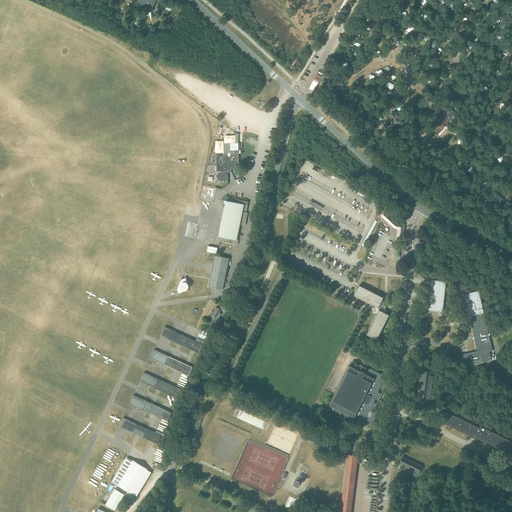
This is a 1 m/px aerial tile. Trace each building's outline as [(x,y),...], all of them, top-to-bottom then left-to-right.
[(130,0),(152,9),(156,0),(155,0),(130,0)] [(449,31),(445,39),(456,44),(459,37),(449,31)] [(322,78),(323,76),(322,76),(318,73),(314,79),(319,82),(321,78),(322,78)] [(431,122),(432,121),(433,121),(434,121),(435,122),(432,127),(439,132),(454,112),(447,107),(445,110),(443,110),(446,106),(439,101),(427,117),(428,118),(427,119),(431,122)] [(397,117),(393,112),(386,117),(388,120),(390,118),(395,125),(403,119),(400,115),(397,117)] [(217,169),(231,169),(235,169),(235,163),(239,163),(238,150),(230,151),(230,155),(229,156),(229,153),(223,153),(223,156),(216,156),(217,169)] [(216,176),(219,181),(221,181),(222,181),(222,180),(228,180),(228,175),(226,175),(226,171),(226,173),(229,173),(231,173),(231,169),(217,169),(217,172),(223,172),(216,176)] [(247,213),(246,212),(247,205),(248,202),(243,200),(227,197),(225,198),(225,200),(226,201),(225,205),(219,236),(217,237),(217,239),(218,241),(221,241),(231,243),(237,244),(238,240),(237,239),(240,224),(245,225),(247,213)] [(402,224),(399,224),(398,224),(397,224),(397,223),(384,212),(381,216),(393,227),(394,227),(395,228),(396,228),(398,229),(397,236),(403,237),(403,233),(401,232),(402,229),(404,229),(404,225),(402,224)] [(210,279),(209,283),(208,286),(210,287),(223,289),(229,258),(215,255),(214,261),(213,264),(210,276),(210,279)] [(181,280),(177,289),(178,291),(179,293),(187,290),(189,286),(186,278),(185,278),(183,279),(182,280),(181,280)] [(438,311),(442,311),(445,292),(445,289),(446,281),(434,280),(434,278),(431,278),(431,279),(430,284),(429,294),(429,299),(427,310),(436,311),(438,311)] [(354,295),(378,308),(379,310),(366,334),(377,340),(389,315),(385,313),(386,311),(385,310),(383,304),(383,303),(381,302),(383,298),(359,285),(354,295)] [(492,351),(479,292),(464,295),(474,336),(474,340),(477,351),(462,354),(465,366),(491,360),(489,351),(492,351)] [(231,307),(223,303),(220,308),(228,312),(231,307)] [(212,311),(210,315),(212,316),(210,319),(215,321),(214,322),(219,325),(222,319),(219,318),(221,314),(219,313),(221,310),(216,307),(214,312),(212,311)] [(203,344),(196,341),(195,341),(172,330),(164,327),(160,335),(162,336),(174,341),(178,344),(183,346),(193,350),(197,352),(199,353),(203,344)] [(198,336),(207,340),(210,333),(201,329),(201,330),(198,336)] [(198,337),(196,341),(203,344),(205,345),(207,342),(203,340),(203,339),(198,337)] [(158,362),(169,367),(176,370),(184,373),(188,376),(192,367),(190,366),(187,364),(176,359),(172,357),(166,355),(156,350),(154,349),(150,358),(158,362)] [(361,367),(360,366),(357,370),(350,368),(332,404),(373,423),(375,405),(373,403),(374,397),(378,400),(381,395),(376,392),(382,381),(379,379),(381,375),(361,367)] [(421,369),(417,402),(430,403),(434,371),(421,369)] [(141,382),(152,386),(178,398),(182,390),(177,387),(169,384),(163,381),(151,376),(144,372),(140,381),(141,382)] [(133,395),(129,404),(138,408),(148,412),(168,421),(172,412),(145,400),(134,395),(133,395)] [(336,406),(334,405),(332,410),(350,419),(352,414),(336,406)] [(447,412),(442,422),(476,439),(477,437),(511,454),(511,441),(480,426),(479,427),(447,412)] [(119,427),(120,427),(131,432),(151,441),(157,444),(161,435),(147,429),(142,426),(131,422),(123,418),(119,427)] [(347,459),(340,511),(350,511),(358,456),(348,454),(348,455),(347,459)] [(403,457),(399,464),(401,465),(400,468),(403,470),(405,466),(418,473),(419,472),(421,473),(423,468),(421,467),(422,466),(403,457)] [(132,461),(128,458),(114,482),(118,485),(133,494),(137,496),(151,472),(147,470),(148,470),(133,460),(132,461)] [(115,490),(105,505),(114,510),(124,495),(115,490)]
